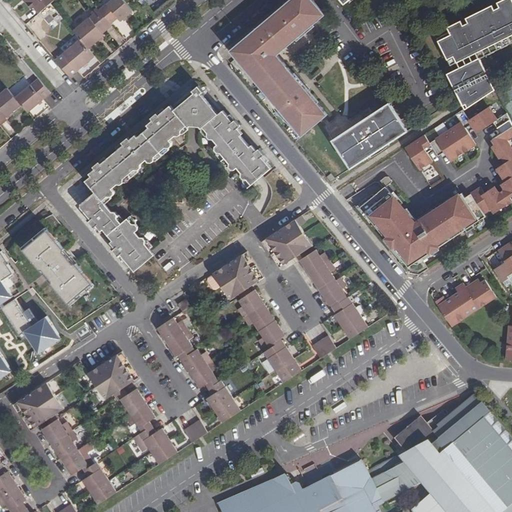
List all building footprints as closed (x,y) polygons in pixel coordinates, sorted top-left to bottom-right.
[(24,0),(32,9),(35,7),(39,13),(53,1),(52,0),(24,0)] [(123,0),(112,0),(99,11),(110,24),(118,17),(121,21),(133,11),(123,0)] [(312,0),(291,0),(242,41),(244,45),(244,50),(249,51),(249,55),(243,54),(243,59),(240,62),(268,95),(268,96),(292,125),(293,125),(302,136),(328,115),(308,91),(303,95),(299,90),(303,86),(283,62),(280,65),(275,60),(273,60),(274,55),(277,55),(302,34),(297,27),(302,23),(307,29),(325,15),(312,0)] [(444,42),(440,43),(447,59),(454,56),(457,62),(476,53),(473,45),(468,48),(465,43),(470,40),(468,36),(473,33),(482,50),(495,43),(507,37),(499,20),(505,17),(511,30),(511,0),(502,0),(498,3),(500,7),(494,10),(492,5),(487,8),(488,11),(473,18),(471,16),(466,18),(468,23),(463,25),(461,21),(448,27),(451,35),(443,39),(444,42)] [(93,15),(74,31),(80,39),(88,48),(104,35),(103,33),(111,25),(110,24),(99,11),(97,8),(91,13),(93,15)] [(511,30),(505,17),(499,20),(507,37),(511,34),(511,30)] [(302,23),(297,27),(302,34),(307,29),(302,23)] [(473,45),(476,53),(482,50),(473,33),(468,36),(470,40),(473,45)] [(507,37),(495,43),(498,50),(511,44),(507,37)] [(80,39),(56,60),(70,77),(77,70),(95,56),(88,48),(80,39)] [(242,41),(231,51),(240,62),(243,59),(243,54),(249,55),(249,51),(244,50),(244,45),(242,41)] [(495,43),(482,50),(486,56),(498,50),(495,43)] [(277,55),(274,55),(273,60),(275,60),(280,65),(283,62),(277,55)] [(479,59),(477,60),(483,72),(485,70),(479,59)] [(477,60),(448,74),(454,87),(458,84),(460,88),(457,90),(458,92),(460,95),(470,90),(468,86),(465,81),(483,72),(477,60)] [(470,90),(460,95),(458,92),(457,92),(462,103),(465,109),(495,90),(492,84),(488,77),(468,86),(470,90)] [(39,79),(16,98),(21,105),(28,112),(43,99),(51,93),(48,90),(39,79)] [(199,86),(192,91),(195,94),(192,96),(195,111),(197,111),(203,96),(201,94),(204,92),(199,86)] [(303,86),(299,90),(303,95),(308,91),(303,86)] [(7,88),(0,94),(0,122),(21,105),(16,98),(7,88)] [(192,96),(175,110),(188,125),(189,127),(191,126),(200,127),(201,128),(203,127),(219,114),(203,96),(197,111),(195,111),(192,96)] [(358,124),(333,141),(351,168),(408,131),(390,103),(364,120),(367,125),(361,129),(358,124)] [(92,176),(86,181),(95,192),(89,197),(92,200),(95,203),(100,203),(101,202),(102,201),(108,196),(112,197),(114,195),(114,191),(113,188),(118,184),(121,184),(124,182),(124,179),(135,170),(139,170),(141,168),(142,164),(147,160),(148,162),(152,163),(155,160),(155,157),(166,148),(169,148),(172,146),(172,142),(170,140),(176,136),(179,136),(182,134),(182,130),(188,125),(175,110),(171,105),(159,115),(157,113),(151,118),(155,122),(157,125),(152,130),(150,127),(137,137),(140,140),(135,145),(132,142),(128,137),(122,142),(124,145),(101,164),(99,161),(93,166),(97,171),(99,174),(94,178),(92,176)] [(421,258),(486,216),(484,214),(491,209),(495,213),(511,201),(511,199),(511,198),(511,196),(511,146),(508,140),(511,137),(511,123),(507,114),(498,119),(489,106),(469,120),(464,111),(465,111),(464,109),(458,113),(463,121),(432,142),(426,134),(407,146),(421,168),(434,160),(430,153),(436,149),(441,157),(447,153),(452,160),(477,143),(467,128),(473,124),(478,132),(493,123),(501,136),(492,142),(495,147),(493,148),(500,159),(502,159),(506,164),(497,171),(505,183),(502,185),(505,189),(498,193),(494,187),(486,192),(482,186),(465,198),(462,193),(415,224),(386,188),(392,183),(387,177),(384,177),(374,184),(380,191),(360,208),(402,259),(407,257),(407,250),(412,250),(412,257),(416,257),(419,255),(421,258)] [(219,114),(203,127),(208,133),(208,136),(210,139),(213,139),(218,145),(215,146),(215,150),(217,152),(221,153),(230,163),(230,167),(232,169),(235,170),(238,168),(242,173),(242,177),(244,179),(247,179),(252,185),(272,168),(262,156),(265,155),(260,149),(255,152),(252,155),(248,149),(250,147),(241,135),(238,137),(233,132),(236,130),(240,126),(235,120),(233,122),(223,110),(219,114)] [(364,120),(358,124),(361,129),(367,125),(364,120)] [(87,199),(81,204),(81,208),(91,220),(97,215),(102,220),(106,216),(107,211),(111,212),(104,203),(102,201),(101,202),(100,203),(95,203),(92,200),(89,197),(87,199)] [(91,220),(89,222),(94,228),(96,226),(101,232),(103,230),(113,241),(116,239),(120,244),(117,247),(113,250),(118,257),(120,255),(130,266),(150,249),(145,243),(146,240),(143,237),(140,237),(136,232),(138,230),(138,226),(136,224),(132,223),(128,218),(122,224),(117,218),(118,215),(116,212),(111,212),(107,211),(106,216),(102,220),(97,215),(91,220)] [(53,214),(43,219),(54,232),(62,225),(53,214)] [(300,226),(307,223),(302,215),(267,238),(284,265),(296,257),(304,251),(313,246),(300,226)] [(45,227),(22,247),(24,250),(47,230),(45,227)] [(47,230),(24,250),(41,270),(43,269),(46,273),(50,270),(53,274),(50,277),(53,281),(51,282),(69,303),(93,283),(76,263),(73,264),(64,252),(64,249),(47,230)] [(267,238),(262,242),(279,268),(284,265),(267,238)] [(511,256),(505,246),(498,250),(503,259),(502,260),(504,263),(494,269),(503,282),(509,278),(508,276),(511,273),(511,256)] [(327,250),(323,253),(319,247),(307,255),(300,260),(309,275),(333,259),(327,250)] [(150,249),(130,266),(135,272),(155,255),(150,249)] [(247,251),(243,254),(260,281),(264,277),(247,251)] [(304,251),(296,257),(298,261),(307,255),(304,251)] [(0,305),(9,299),(6,294),(11,291),(3,279),(14,272),(6,261),(8,260),(4,254),(0,256),(0,305)] [(249,287),(260,281),(243,254),(214,273),(222,286),(231,299),(239,294),(248,288),(249,287)] [(319,289),(338,276),(334,271),(339,268),(333,259),(309,275),(319,289)] [(222,286),(214,274),(209,277),(208,280),(215,289),(217,290),(222,286)] [(330,306),(349,293),(345,287),(350,284),(344,275),(320,291),(330,306)] [(441,298),(435,301),(452,326),(497,297),(485,280),(479,284),(477,281),(466,287),(463,283),(458,286),(461,290),(443,302),(441,298)] [(93,283),(69,303),(71,305),(95,285),(93,283)] [(248,288),(239,294),(242,298),(251,292),(248,288)] [(242,298),(236,302),(239,308),(235,311),(241,320),(265,304),(255,290),(252,291),(251,292),(242,298)] [(11,291),(6,294),(9,299),(14,296),(11,291)] [(342,327),(361,315),(349,297),(332,307),(336,314),(335,315),(342,327)] [(16,299),(2,308),(20,334),(25,331),(28,336),(36,348),(40,346),(42,348),(56,339),(55,336),(59,333),(47,316),(33,325),(16,299)] [(186,299),(178,304),(183,311),(191,306),(186,299)] [(247,328),(251,325),(255,331),(274,318),(265,304),(241,320),(247,328)] [(185,318),(180,321),(177,315),(161,325),(158,328),(167,342),(191,327),(185,318)] [(361,315),(342,327),(350,339),(368,327),(361,315)] [(275,320),(256,333),(260,339),(255,342),(261,351),(281,338),(285,335),(275,320)] [(179,355),(196,344),(192,339),(197,336),(191,327),(167,342),(176,357),(179,355)] [(40,346),(36,348),(40,354),(63,339),(59,333),(55,336),(56,339),(42,348),(40,346)] [(328,336),(322,339),(330,352),(337,348),(328,336)] [(276,371),(294,358),(287,346),(282,340),(264,352),(276,371)] [(319,342),(313,346),(321,358),(327,354),(319,342)] [(209,349),(204,352),(201,347),(181,359),(191,374),(215,358),(209,349)] [(0,375),(7,371),(5,368),(9,365),(0,351),(0,375)] [(122,351),(118,354),(135,380),(139,378),(122,351)] [(133,382),(135,380),(118,354),(89,373),(106,399),(114,394),(123,388),(133,382)] [(206,384),(219,376),(216,370),(221,367),(215,358),(191,374),(200,388),(206,384)] [(284,383),(302,370),(294,358),(276,371),(284,383)] [(0,379),(13,371),(9,365),(5,368),(7,371),(0,375),(0,379)] [(215,411),(233,399),(221,380),(209,389),(213,395),(207,399),(215,411)] [(60,412),(64,409),(47,383),(18,402),(36,428),(50,418),(60,412)] [(123,388),(114,394),(119,401),(127,395),(123,388)] [(119,401),(118,401),(121,407),(117,410),(123,419),(146,403),(137,388),(127,395),(119,401)] [(421,416),(394,439),(411,459),(415,464),(412,466),(408,461),(405,462),(404,460),(401,461),(398,456),(368,471),(362,461),(303,490),(300,484),(296,482),(291,486),(285,474),(218,503),(221,511),(381,511),(378,506),(384,503),(384,502),(426,481),(436,492),(414,508),(415,511),(511,511),(511,437),(475,394),(437,426),(439,428),(434,432),(421,416)] [(223,423),(241,411),(233,399),(215,411),(223,423)] [(18,402),(14,404),(31,431),(36,428),(18,402)] [(128,428),(133,425),(137,430),(156,417),(146,403),(123,419),(128,428)] [(60,412),(50,418),(53,422),(61,417),(62,416),(60,412)] [(69,419),(65,422),(61,417),(53,422),(42,429),(52,444),(76,428),(69,419)] [(200,420),(194,424),(202,436),(208,432),(200,420)] [(152,425),(134,437),(143,451),(150,447),(152,452),(171,440),(163,428),(156,432),(152,425)] [(191,426),(184,430),(193,442),(199,439),(191,426)] [(61,458),(80,445),(77,440),(81,437),(76,428),(52,444),(61,458)] [(171,440),(152,452),(160,464),(179,452),(171,440)] [(0,448),(0,458),(5,466),(9,463),(0,448)] [(90,450),(86,453),(82,448),(62,460),(72,475),(96,459),(90,450)] [(89,476),(83,480),(91,492),(109,480),(97,462),(85,470),(89,476)] [(0,476),(0,497),(18,486),(8,471),(0,476)] [(109,480),(91,492),(99,504),(117,492),(109,480)] [(18,486),(0,497),(0,509),(4,507),(7,511),(8,511),(23,502),(27,500),(18,486)] [(23,502),(8,511),(20,511),(27,508),(23,502)]
